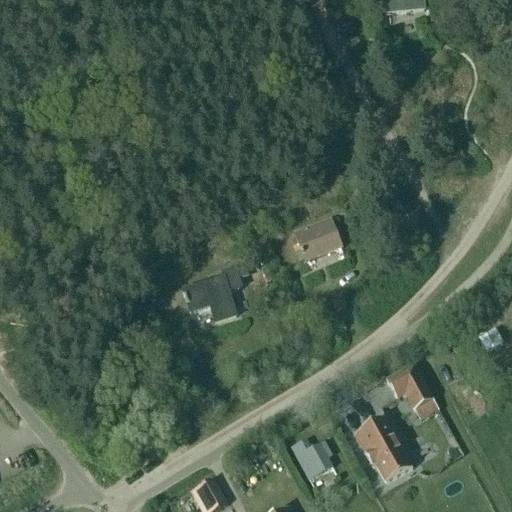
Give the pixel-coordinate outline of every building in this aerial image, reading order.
[(421,0),(383,0),(385,18),(423,14),(421,0)] [(293,237),(305,267),(342,253),(330,222),(293,237)] [(237,322),(230,296),(243,292),(237,271),(221,275),(223,281),(181,293),(189,319),(209,313),(214,329),(237,322)] [(387,384),(398,403),(407,398),(416,414),(435,404),(415,369),(387,384)] [(327,424),(323,417),(313,422),(316,429),(327,424)] [(386,419),(355,437),(373,470),(376,468),(386,486),(412,471),(402,454),(405,452),(386,419)] [(320,449),(319,447),(310,452),(305,443),(291,450),(307,482),(331,470),(325,460),(330,458),(324,447),(320,449)] [(196,494),(206,511),(221,511),(228,509),(214,484),(196,494)]
